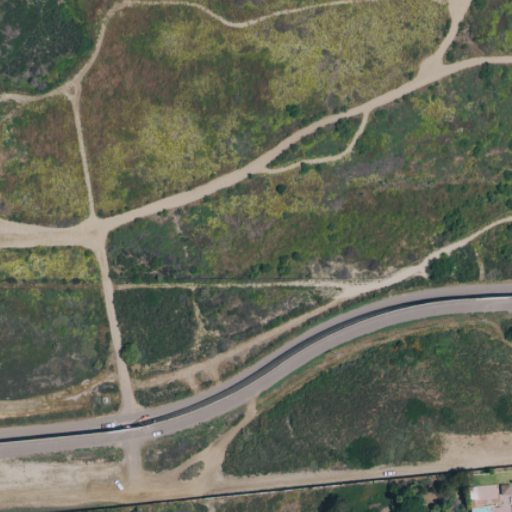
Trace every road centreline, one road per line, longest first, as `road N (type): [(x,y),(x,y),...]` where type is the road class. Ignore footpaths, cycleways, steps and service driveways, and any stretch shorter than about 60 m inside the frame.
road 1 (track): [(125,391),(174,379),(511,220)]
road 2 (track): [(92,233),(244,172),(309,128),(398,93),(425,73)]
road 3 (track): [(103,281),(132,422)]
